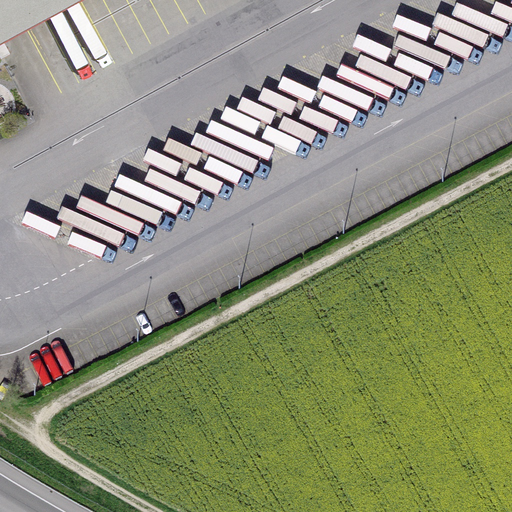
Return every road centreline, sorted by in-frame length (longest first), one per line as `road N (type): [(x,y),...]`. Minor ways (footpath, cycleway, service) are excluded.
road 1 (unknown): [(303,0),(0,174)]
road 2 (track): [(27,433),(154,511)]
